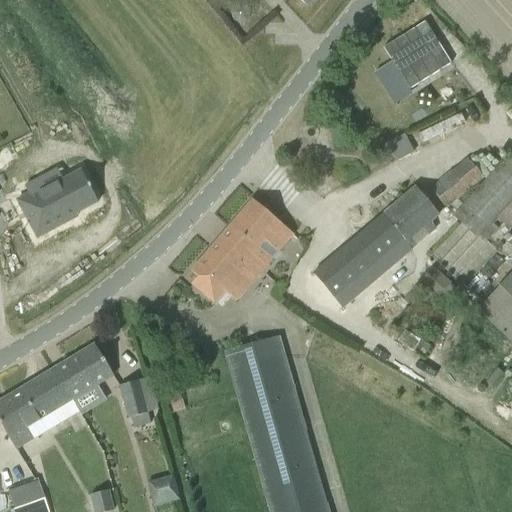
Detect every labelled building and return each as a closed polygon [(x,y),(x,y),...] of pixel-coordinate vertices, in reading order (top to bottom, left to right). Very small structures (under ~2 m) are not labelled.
[(404,135),(382,146),(395,160),(412,152),(404,135)] [(511,159),(509,157),(453,218),(476,239),(479,236),(485,242),(503,223),(511,230),(511,228),(511,159)] [(430,190),(446,209),(483,178),(467,159),(430,190)] [(39,184),(13,198),(31,233),(60,217),(59,214),(91,197),(76,168),(41,187),(39,184)] [(312,274),(341,308),(417,245),(411,238),(438,215),(415,187),(312,274)] [(220,289),(235,302),(293,235),(252,200),(190,272),(197,278),(190,286),(209,302),(220,289)] [(422,282),(444,303),(457,290),(435,268),(422,282)] [(511,276),(480,311),(511,340),(511,276)] [(324,511),(277,337),(224,351),(268,511),(324,511)] [(94,345),(42,376),(60,407),(112,376),(94,345)] [(60,407),(42,376),(0,401),(0,424),(15,450),(57,425),(51,413),(60,407)] [(131,418),(134,428),(150,423),(147,413),(154,411),(145,378),(118,386),(127,419),(131,418)] [(178,392),(166,395),(171,411),(183,407),(178,392)] [(179,501),(172,475),(146,482),(152,508),(179,501)] [(7,493),(13,510),(43,499),(37,482),(7,493)] [(107,491),(90,495),(94,511),(110,511),(112,511),(107,491)]
